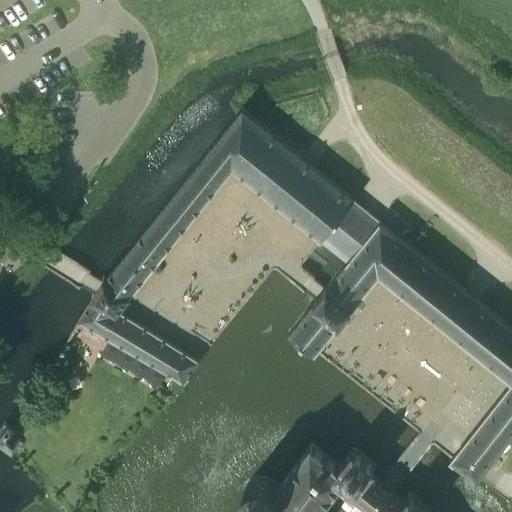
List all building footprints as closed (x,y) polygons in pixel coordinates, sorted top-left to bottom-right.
[(325,288),(316,300),(313,303),(290,331),(315,352),(342,320),(351,309),(380,274),(511,380),(511,381),(463,444),(457,450),(451,458),(477,478),(482,472),(485,468),(488,465),(511,434),(511,324),(245,107),(217,142),(111,281),(104,277),(102,281),(130,296),(234,167),(331,248),(346,261),(325,288)] [(199,360),(119,310),(121,308),(130,296),(102,281),(95,293),(92,297),(96,299),(80,319),(184,380),(199,360)] [(466,422),(478,403),(465,394),(453,414),(466,422)] [(15,428),(6,422),(0,430),(0,442),(9,449),(18,438),(19,438),(21,437),(22,436),(23,433),(22,431),(22,430),(21,429),(20,429),(19,428),(17,428),(15,428)] [(341,480),(368,502),(382,484),(376,479),(362,468),(366,462),(346,446),(328,469),(301,448),(282,472),(271,463),(270,463),(268,462),(265,462),(261,463),(259,463),(254,465),(253,466),(251,467),(249,468),(248,469),(245,472),(243,474),(242,476),(241,478),(240,480),(239,482),(239,485),(238,488),(238,492),(239,496),(239,499),(241,504),(243,506),(244,508),(247,511),(287,511),(290,509),(293,511),(428,511),(413,500),(409,505),(396,495),(391,491),(390,491),(377,508),(381,511),(324,511),(319,508),(341,480)]
